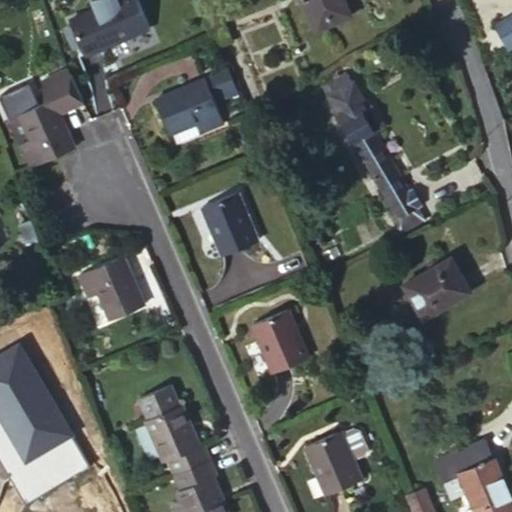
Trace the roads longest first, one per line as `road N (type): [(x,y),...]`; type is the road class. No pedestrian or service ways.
road 1 (residential): [(99,165),(142,208),(277,511)]
road 2 (residential): [(511,212),(476,74),(443,0)]
